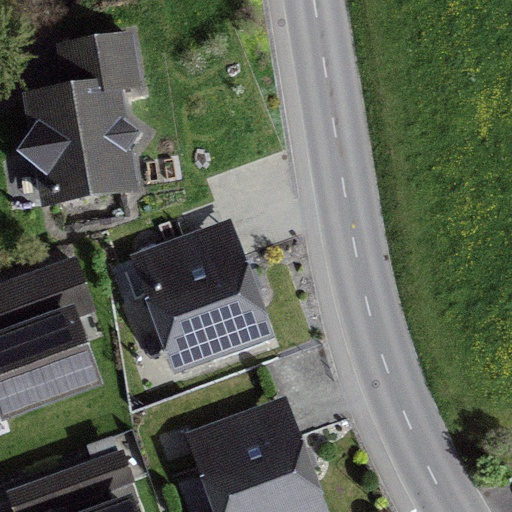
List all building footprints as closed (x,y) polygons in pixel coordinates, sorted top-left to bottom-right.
[(41,175),(46,203),(125,190),(119,155),(131,138),(114,126),(109,94),(133,90),(125,39),(58,50),(66,98),(29,104),(34,132),(17,157),(41,175)] [(180,364),(269,330),(230,229),(141,264),(180,364)] [(45,302),(79,290),(70,266),(37,278),(45,302)] [(0,344),(0,416),(0,417),(90,384),(67,320),(0,344)] [(219,511),(317,511),(325,509),(284,406),(192,443),(219,511)] [(103,492),(125,484),(116,459),(89,469),(98,494),(103,492)]
